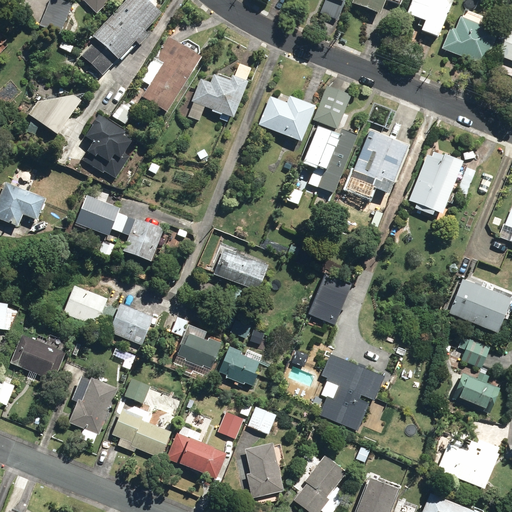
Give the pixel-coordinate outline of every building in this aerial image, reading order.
[(61,0),(49,0),(39,25),(57,32),(69,3),(61,0)] [(78,59),(97,74),(158,13),(145,0),(120,0),(84,37),(92,45),(78,59)] [(81,0),(96,14),(110,0),(81,0)] [(326,0),(321,12),(335,18),(343,0),(326,0)] [(373,11),(378,0),(386,0),(398,5),(400,0),(351,0),(351,1),(373,11)] [(410,0),(405,15),(424,22),(420,32),(437,40),(441,29),(442,29),(453,0),(410,0)] [(511,16),(497,55),(511,60),(511,16)] [(455,22),(441,49),(481,68),(494,41),(455,22)] [(146,90),(169,105),(201,59),(163,33),(134,78),(148,87),(146,90)] [(59,48),(70,54),(74,47),(63,41),(59,48)] [(229,121),(253,67),(238,60),(229,80),(214,73),(210,83),(201,79),(184,117),(200,124),(206,111),(229,121)] [(352,89),(329,80),(313,118),(336,127),(352,89)] [(271,94),(258,123),(299,142),(316,105),(289,94),(286,101),(271,94)] [(62,134),(86,100),(78,95),(41,101),(32,114),(62,134)] [(113,115),(125,124),(133,114),(129,110),(132,105),(124,100),(113,115)] [(130,130),(101,114),(88,138),(96,143),(87,160),(121,177),(130,160),(126,157),(136,139),(127,134),(130,130)] [(294,178),(332,193),(354,138),(316,123),(294,178)] [(409,145),(368,129),(349,179),(390,195),(409,145)] [(197,153),(201,159),(208,156),(205,149),(197,153)] [(427,154),(407,201),(441,216),(465,160),(444,151),(440,160),(427,154)] [(149,170),(157,174),(160,166),(153,162),(149,170)] [(464,170),(456,193),(466,196),(474,173),(464,170)] [(0,197),(0,217),(19,225),(24,213),(38,218),(47,197),(6,181),(0,197)] [(301,195),(290,190),(284,203),(296,208),(301,195)] [(86,193),(75,221),(110,235),(121,207),(86,193)] [(511,204),(497,235),(511,242),(511,204)] [(165,228),(137,216),(124,249),(152,260),(165,228)] [(46,221),(56,226),(58,221),(48,217),(46,221)] [(222,249),(209,271),(248,293),(261,270),(222,249)] [(321,272),(305,317),(332,326),(348,282),(321,272)] [(458,282),(443,317),(493,338),(508,303),(458,282)] [(63,313),(97,326),(109,298),(75,285),(63,313)] [(254,305),(231,295),(225,311),(247,320),(254,305)] [(0,327),(11,329),(18,311),(9,308),(9,301),(0,300),(0,327)] [(154,315),(122,302),(110,332),(143,345),(154,315)] [(172,331),(184,335),(190,320),(178,315),(172,331)] [(228,332),(246,340),(252,326),(235,318),(228,332)] [(205,363),(213,366),(222,341),(210,336),(209,339),(205,338),(208,331),(190,324),(177,355),(204,365),(205,363)] [(11,363),(55,381),(66,352),(23,334),(11,363)] [(460,363),(478,371),(489,346),(470,338),(460,363)] [(217,376),(247,388),(258,364),(227,351),(217,376)] [(126,358),(134,361),(136,355),(129,352),(126,358)] [(314,415),(357,432),(368,406),(358,401),(361,396),(373,401),(384,375),(337,356),(331,369),(327,378),(339,383),(333,400),(323,396),(314,415)] [(451,397),(486,414),(498,390),(463,373),(451,397)] [(79,398),(69,422),(100,434),(119,387),(92,376),(82,399),(79,398)] [(413,384),(393,376),(389,385),(408,394),(413,384)] [(0,402),(7,406),(15,385),(0,378),(0,402)] [(125,396),(144,404),(151,387),(132,379),(125,396)] [(253,404),(244,400),(238,413),(247,417),(253,404)] [(187,408),(194,411),(197,404),(190,401),(187,408)] [(255,407),(246,426),(266,435),(275,416),(255,407)] [(113,434),(122,438),(119,445),(135,452),(137,448),(161,458),(172,431),(143,419),(144,416),(124,408),(113,434)] [(224,412),(216,432),(236,440),(244,420),(224,412)] [(167,458),(217,479),(228,453),(216,448),(216,446),(200,439),(202,433),(183,425),(180,433),(178,432),(167,458)] [(448,443),(437,470),(484,489),(501,448),(479,439),(476,445),(471,443),(468,451),(448,443)] [(277,448),(244,453),(247,476),(243,476),(246,498),(284,492),(277,448)] [(359,465),(357,453),(348,454),(349,466),(359,465)] [(304,511),(318,511),(320,511),(333,511),(335,509),(325,502),(345,476),(322,458),(305,481),(307,482),(303,488),(301,487),(291,500),(304,511)] [(384,511),(394,490),(366,478),(352,511),(384,511)] [(429,493),(421,511),(483,511),(485,508),(471,504),(469,510),(429,493)]
